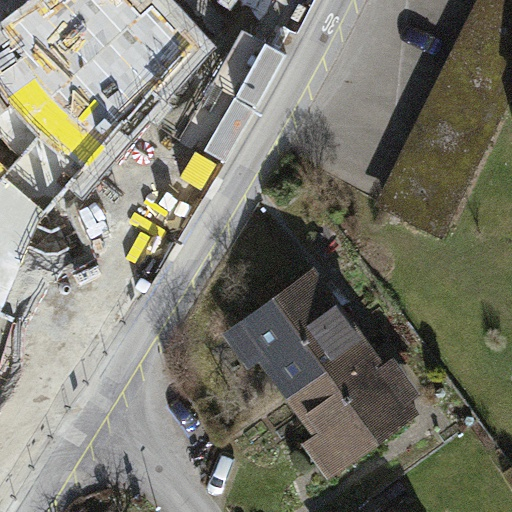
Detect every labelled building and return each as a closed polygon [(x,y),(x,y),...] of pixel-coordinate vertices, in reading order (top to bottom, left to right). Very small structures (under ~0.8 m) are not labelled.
[(511,123),(511,0),(488,0),(384,209),(448,239),(511,123)] [(0,60),(0,163),(87,172),(84,202),(112,204),(125,73),(0,60)] [(286,391),(366,332),(313,259),(219,327),(247,366),(260,356),(286,391)] [(366,332),(286,391),(312,427),(299,437),(325,472),(419,403),(366,332)] [(398,511),(389,498),(367,511),(398,511)]
